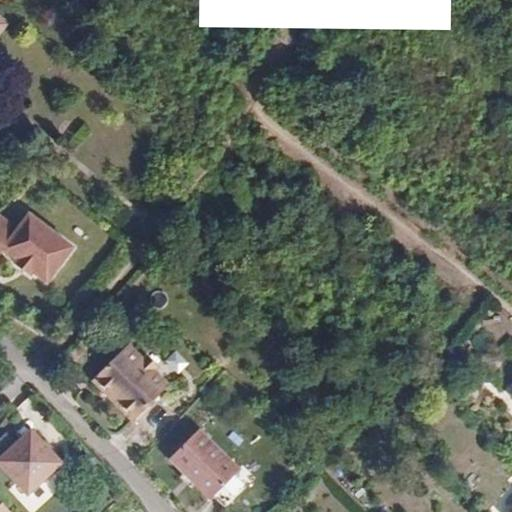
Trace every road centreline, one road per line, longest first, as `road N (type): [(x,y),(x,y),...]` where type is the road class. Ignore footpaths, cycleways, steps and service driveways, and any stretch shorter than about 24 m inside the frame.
road 1 (track): [(0,325),(72,356),(177,237),(360,0)]
road 2 (residential): [(0,342),(174,511)]
